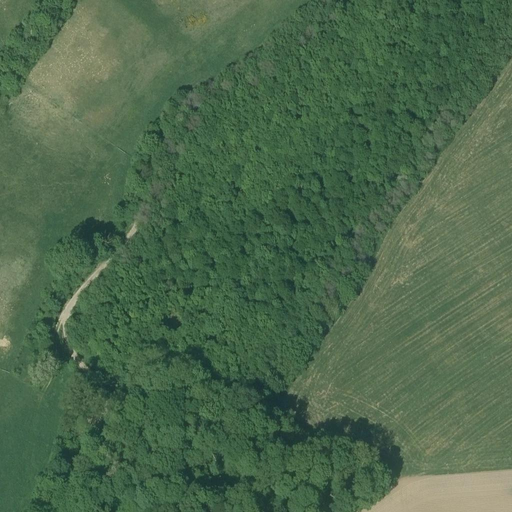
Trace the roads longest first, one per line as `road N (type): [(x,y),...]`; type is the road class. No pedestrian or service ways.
road 1 (track): [(318,0),(174,119),(135,230),(69,305)]
road 2 (track): [(67,511),(102,404),(97,382),(68,349),(69,305)]
